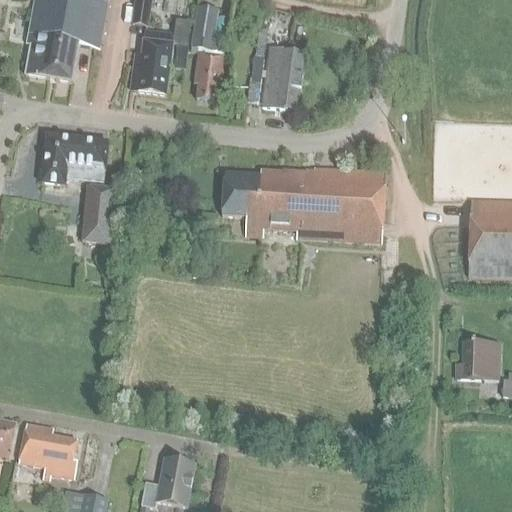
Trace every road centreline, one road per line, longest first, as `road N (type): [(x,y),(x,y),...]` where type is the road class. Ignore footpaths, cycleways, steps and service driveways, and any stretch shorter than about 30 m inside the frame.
road 1 (unclassified): [(0,150),(12,107),(297,144),(341,137),(369,120)]
road 2 (track): [(419,220),(436,293),(431,511)]
road 3 (residential): [(221,448),(0,406)]
road 4 (track): [(430,462),(395,471),(221,448)]
road 5 (unclassified): [(369,120),(401,0)]
